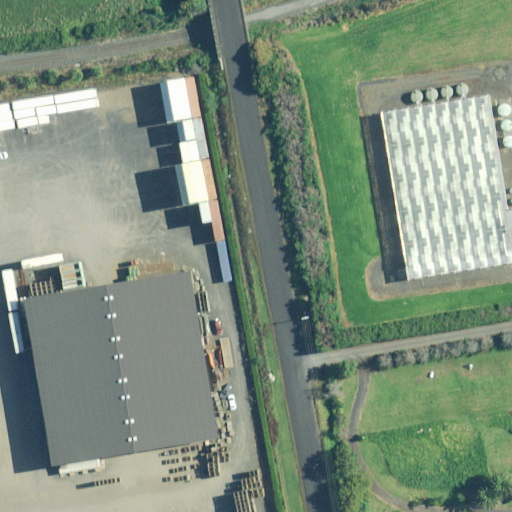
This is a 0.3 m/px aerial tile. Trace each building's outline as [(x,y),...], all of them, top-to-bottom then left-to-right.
[(511,74),(493,77),(511,188),(511,74)] [(511,237),(489,87),(369,107),(394,275),(511,260),(511,237)] [(144,190),(162,187),(171,185),(166,160),(157,162),(154,148),(137,152),(144,190)] [(176,229),(167,192),(152,195),(152,191),(143,193),(151,233),(162,230),(163,232),(176,229)] [(176,271),(11,299),(35,465),(201,438),(176,271)]
